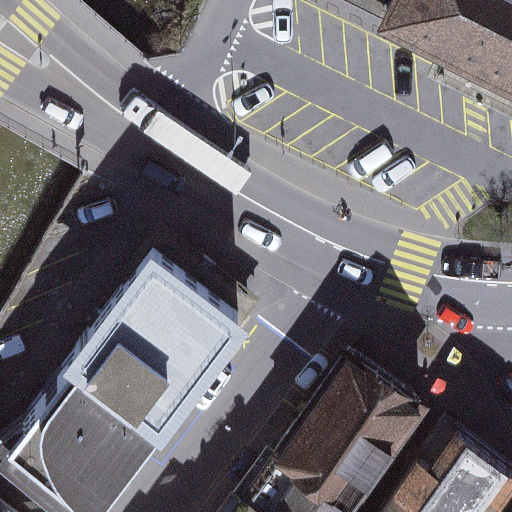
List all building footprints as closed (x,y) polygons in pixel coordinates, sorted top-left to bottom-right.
[(511,0),(351,0),(400,24),(511,77),(511,0)] [(187,422),(277,302),(181,231),(18,449),(102,511),(121,511),(129,501),(187,422)] [(350,342),(281,438),(352,489),(421,393),(350,342)] [(492,511),(511,487),(511,450),(454,416),(381,511),(492,511)] [(334,511),(352,489),(281,438),(226,511),(334,511)] [(0,511),(27,511),(0,492),(0,511)]
